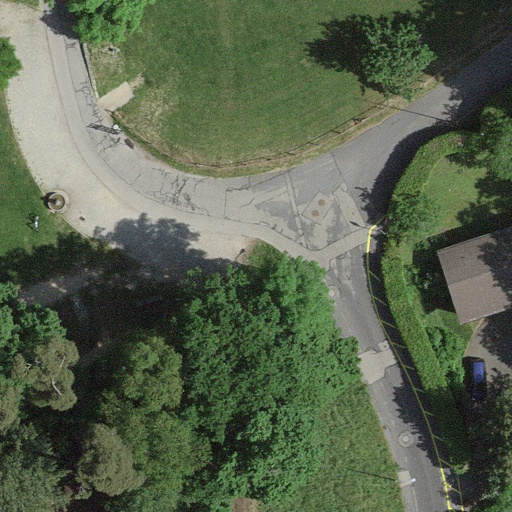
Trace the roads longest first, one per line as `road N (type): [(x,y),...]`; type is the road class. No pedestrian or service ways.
road 1 (residential): [(332,182),(267,209),(154,202),(80,116),(58,0)]
road 2 (residential): [(432,511),(409,405),(346,250),(332,182)]
road 3 (track): [(264,511),(214,205)]
road 4 (residential): [(332,182),(511,62)]
road 5 (track): [(0,297),(152,256),(154,202)]
